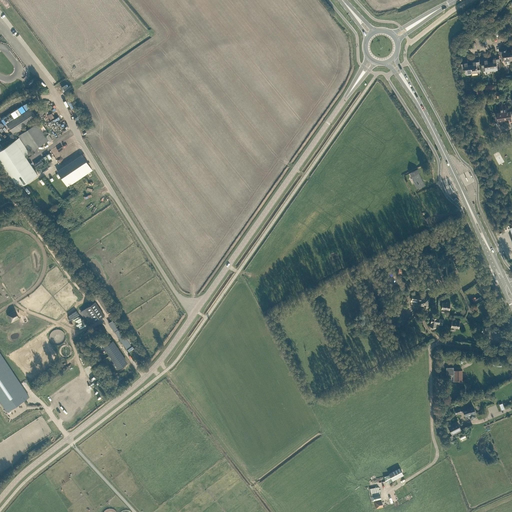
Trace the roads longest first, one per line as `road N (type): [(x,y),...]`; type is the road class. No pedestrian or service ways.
road 1 (tertiary): [(0,498),(163,355),(349,92)]
road 2 (unclassified): [(511,357),(431,345),(436,457),(406,480)]
